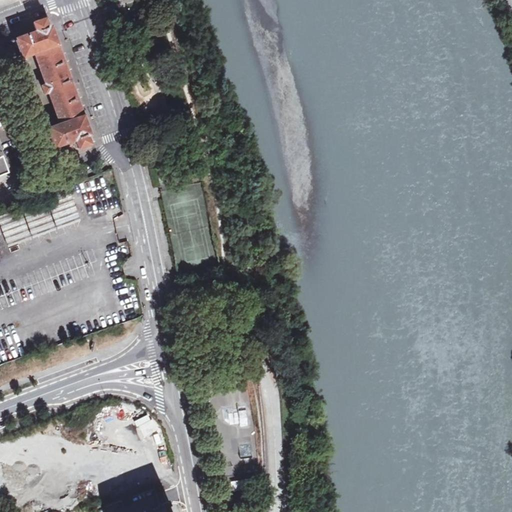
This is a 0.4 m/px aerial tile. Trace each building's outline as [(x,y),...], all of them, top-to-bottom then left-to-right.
[(37,32),(2,44),(9,62),(32,54),(33,53),(34,52),(46,85),(42,87),(44,91),(45,95),(49,94),(61,125),(59,125),(58,125),(35,133),(42,152),(76,140),(79,148),(91,144),(88,135),(90,135),(51,26),(48,27),(45,19),(34,23),(37,32)] [(81,195),(89,216),(116,207),(109,186),(81,195)] [(57,228),(80,220),(69,190),(46,198),(57,228)] [(32,237),(55,229),(44,198),(21,207),(32,237)] [(0,223),(8,245),(30,237),(20,207),(0,213),(0,223)] [(251,479),(230,483),(232,494),(253,489),(251,479)]
